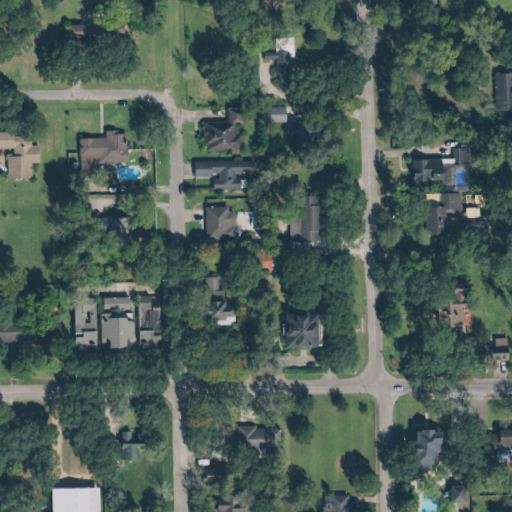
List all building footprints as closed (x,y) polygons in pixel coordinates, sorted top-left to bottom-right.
[(424,0),(441,11),(448,0),(424,0)] [(113,42),(114,26),(74,25),(74,41),(113,42)] [(277,53),(280,83),(304,81),(301,57),(293,58),(292,52),(277,53)] [(511,74),(499,75),(500,111),(511,110),(511,74)] [(292,122),(292,107),(273,106),(273,122),(292,122)] [(232,122),(210,122),(209,151),(243,152),(244,124),(249,124),(249,109),(232,108),(232,122)] [(295,126),(296,144),(320,142),(319,124),(295,126)] [(12,178),(37,178),(37,164),(45,164),(45,146),(36,146),(36,134),(0,133),(0,149),(18,149),(18,157),(12,157),(12,178)] [(85,139),(85,172),(109,172),(109,162),(132,162),(131,133),(111,134),(111,138),(85,139)] [(417,161),(419,183),(453,181),(452,166),(480,164),(479,147),(460,148),(460,158),(417,161)] [(200,162),(200,176),(220,176),(220,190),(243,190),(243,174),(259,173),(258,161),(200,162)] [(465,194),(446,194),(447,207),(433,207),(434,236),(454,235),(454,218),(466,217),(465,194)] [(293,241),(328,241),(328,206),(321,206),(321,197),(308,197),(308,217),(293,217),(293,241)] [(239,240),(239,208),(210,208),(210,241),(239,240)] [(135,234),(134,218),(110,219),(111,235),(135,234)] [(244,325),(243,306),(235,307),(235,291),(218,291),(219,326),(244,325)] [(143,297),(145,333),(167,332),(166,307),(156,307),(156,297),(143,297)] [(474,305),(456,304),(456,311),(449,311),(449,328),(474,328),(474,305)] [(103,315),(91,315),(92,311),(81,311),(80,350),(95,351),(96,343),(102,344),(103,315)] [(281,311),(281,349),(316,350),(316,311),(281,311)] [(3,344),(46,346),(47,326),(3,324),(3,344)] [(499,346),(494,346),(494,355),(511,355),(511,338),(499,339),(499,346)] [(242,428),(241,449),(282,449),(282,428),(242,428)] [(451,430),(423,429),(423,448),(427,448),(427,472),(440,472),(441,464),(450,464),(451,430)] [(511,462),(511,430),(499,431),(500,463),(511,462)] [(122,433),(122,460),(143,461),(143,449),(151,449),(152,434),(122,433)] [(212,482),(234,483),(234,471),(212,470),(212,482)] [(473,487),(459,487),(459,503),(472,503),(473,487)] [(57,488),(57,511),(104,511),(104,488),(57,488)] [(327,511),(340,511),(356,511),(356,495),(326,496),(327,511)]
